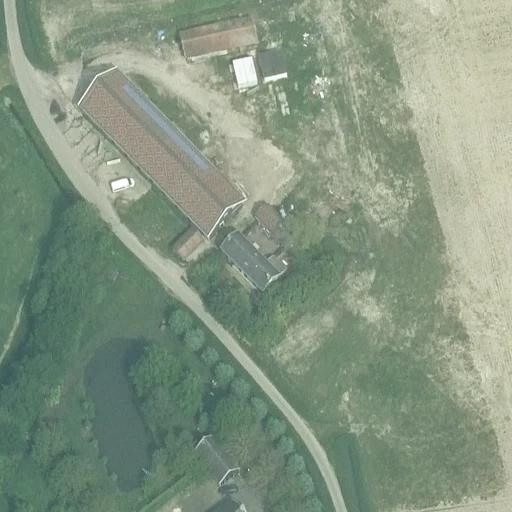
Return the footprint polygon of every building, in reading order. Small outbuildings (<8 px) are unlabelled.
[(187,63),(257,46),(251,21),(181,37),(187,63)] [(208,241),(244,205),(117,77),(81,112),(208,241)] [(282,249),(295,236),(269,209),(256,221),(282,249)] [(184,261),(202,244),(191,233),(173,250),(184,261)] [(273,260),(266,267),(239,238),(222,255),(262,296),(279,280),(286,273),(273,260)] [(214,440),(194,455),(219,487),(239,472),(214,440)] [(238,511),(231,503),(219,511),(238,511)]
